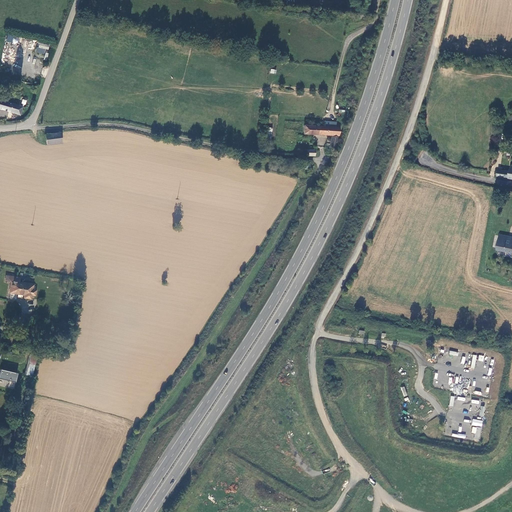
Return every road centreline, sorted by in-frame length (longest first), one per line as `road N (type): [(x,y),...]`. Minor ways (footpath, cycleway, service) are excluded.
road 1 (trunk): [(395,0),(354,134),(308,236),(136,511)]
road 2 (trunk): [(150,511),(320,240),(366,138),(408,0)]
road 3 (unclassified): [(446,0),(410,126),(327,310)]
road 4 (unclassified): [(77,0),(36,113),(25,125),(0,129)]
